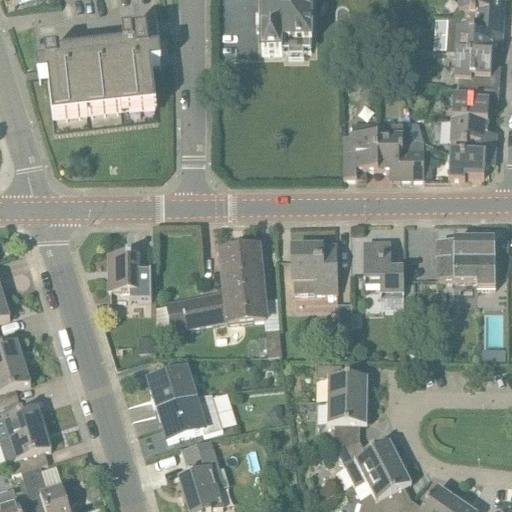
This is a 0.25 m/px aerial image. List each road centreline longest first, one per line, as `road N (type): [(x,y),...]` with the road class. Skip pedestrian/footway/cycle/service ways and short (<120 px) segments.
road 1 (residential): [(138,511),(40,209)]
road 2 (unclassified): [(511,204),(199,208)]
road 3 (residential): [(199,208),(195,0)]
road 4 (unclassified): [(199,208),(40,209)]
road 5 (residential): [(40,209),(0,69)]
road 6 (residential): [(404,434),(406,416),(418,405),(511,403)]
road 7 (residential): [(404,434),(412,453),(434,470),(511,480)]
